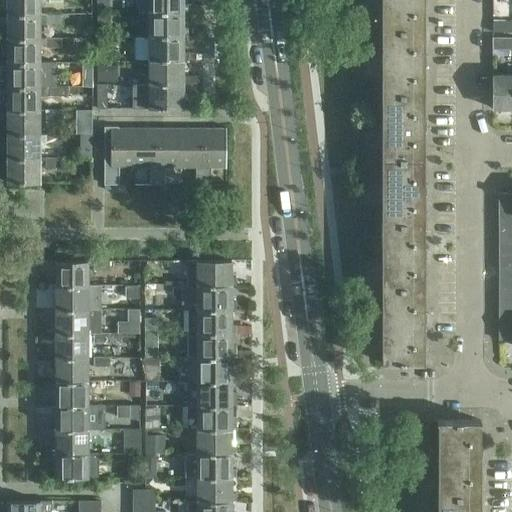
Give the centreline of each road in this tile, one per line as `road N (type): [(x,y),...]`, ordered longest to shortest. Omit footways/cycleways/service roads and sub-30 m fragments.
road 1 (tertiary): [(318,397),(269,0)]
road 2 (residential): [(469,390),(466,154)]
road 3 (residential): [(466,154),(468,0)]
road 4 (residential): [(469,390),(318,397)]
